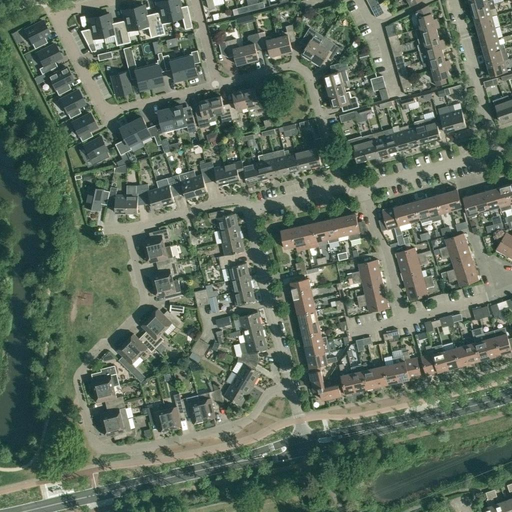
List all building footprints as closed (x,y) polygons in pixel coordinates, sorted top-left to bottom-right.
[(152,14),(157,36),(164,34),(162,24),(172,22),(167,0),(156,3),(158,12),(152,14)] [(167,0),(172,22),(173,22),(172,20),(182,17),(185,29),(192,28),(187,6),(180,7),(178,0),(167,0)] [(213,0),(206,0),(209,9),(215,7),(213,0)] [(469,0),(472,10),(494,4),(493,0),(489,0),(487,1),(487,0),(469,0)] [(495,8),(494,4),(472,10),(472,11),(470,12),(472,17),(474,17),(475,21),(492,16),(490,9),(495,8)] [(415,12),(420,28),(438,23),(437,18),(434,19),(432,13),(428,5),(415,12)] [(157,36),(152,14),(146,15),(144,6),(133,8),(138,30),(148,28),(150,38),(157,36)] [(138,30),(133,8),(121,11),(124,21),(118,22),(123,44),(130,42),(128,33),(138,30)] [(98,16),(103,38),(107,37),(107,38),(114,36),(114,40),(116,46),(123,44),(118,22),(112,23),(109,14),(98,16)] [(496,15),(492,16),(475,21),(478,32),(495,27),(499,26),(496,15)] [(98,16),(87,19),(89,29),(80,31),(91,52),(96,51),(93,39),(103,36),(103,38),(98,16)] [(25,30),(26,32),(29,38),(29,39),(32,44),(35,49),(47,43),(44,37),(50,35),(48,31),(45,26),(43,21),(25,30)] [(415,30),(418,40),(438,34),(436,28),(439,27),(438,23),(420,28),(415,30)] [(277,37),(281,54),(292,51),(289,38),(295,37),(292,25),(286,26),(287,31),(282,33),(283,36),(277,37)] [(498,39),(495,27),(478,32),(481,43),(498,39)] [(311,60),(320,45),(325,37),(320,34),(310,28),(304,39),(309,42),(302,54),(311,60)] [(264,31),(258,33),(261,45),(267,44),(271,57),(281,54),(277,37),(271,39),(271,35),(266,37),(264,31)] [(244,46),(248,62),(259,60),(255,47),(261,45),(258,33),(252,35),(248,35),(248,37),(249,41),(243,42),(244,46)] [(419,50),(444,44),(443,39),(440,40),(438,34),(418,40),(419,44),(418,45),(419,50)] [(237,65),(248,62),(244,46),(238,47),(236,39),(225,41),(228,54),(234,52),(237,65)] [(500,45),(498,39),(481,43),(484,54),(501,50),(501,49),(505,48),(503,44),(500,45)] [(320,45),(311,60),(320,66),(328,54),(333,57),(340,47),(334,43),(331,48),(327,45),(325,48),(320,45)] [(54,44),(37,53),(38,56),(38,55),(41,62),(44,67),(39,69),(42,74),(57,67),(54,61),(61,58),(60,54),(60,55),(57,49),(54,44)] [(419,50),(422,61),(444,55),(442,49),(445,48),(444,44),(419,50)] [(127,65),(135,64),(135,63),(131,47),(123,49),(127,65)] [(487,65),(504,61),(501,50),(484,54),(487,65)] [(192,54),(181,57),(186,78),(190,77),(198,75),(196,68),(195,64),(200,62),(197,51),(192,52),(192,54)] [(169,60),(168,55),(162,57),(163,59),(166,71),(171,69),(169,60)] [(432,70),(450,64),(449,60),(445,61),(444,55),(422,61),(424,66),(430,64),(432,70)] [(182,79),(186,78),(181,57),(169,60),(171,69),(172,69),(172,73),(174,81),(182,79)] [(324,76),(326,86),(346,81),(349,80),(346,70),(349,69),(346,61),(334,64),(336,72),(324,76)] [(507,72),(504,61),(487,65),(490,77),(507,72)] [(146,65),(151,87),(163,84),(160,72),(157,62),(146,65)] [(451,69),(450,64),(432,70),(435,80),(436,85),(447,83),(445,77),(450,76),(448,70),(451,69)] [(151,87),(146,65),(136,68),(134,68),(136,78),(139,90),(151,87)] [(48,76),(50,79),(53,85),(55,90),(56,90),(58,95),(71,89),(68,84),(73,81),(71,78),(69,72),(66,67),(48,76)] [(111,76),(116,96),(131,92),(126,73),(111,76)] [(383,75),(377,77),(371,79),(372,85),(385,81),(383,75)] [(346,81),(326,86),(329,94),(326,95),(327,98),(330,98),(346,93),(346,92),(344,87),(348,86),(346,81)] [(248,89),(244,90),(248,107),(248,110),(254,108),(254,109),(255,112),(257,113),(266,111),(263,99),(258,101),(254,88),(248,89)] [(389,98),(386,88),(379,90),(382,100),(389,98)] [(60,99),(61,102),(62,102),(65,108),(67,113),(70,118),(81,113),(78,108),(85,104),(83,101),(80,95),(78,90),(60,99)] [(248,107),(244,90),(233,93),(236,106),(230,107),(233,120),(239,118),(238,113),(243,112),(242,109),(248,107)] [(349,91),(346,92),(346,93),(330,98),(333,108),(345,104),(347,110),(359,107),(357,97),(355,96),(351,97),(349,91)] [(508,95),(503,97),(510,118),(511,117),(511,98),(509,100),(508,95)] [(221,96),(210,99),(214,116),(220,114),(221,117),(222,122),(227,121),(228,127),(235,125),(233,120),(230,107),(224,109),(221,96)] [(500,122),(510,118),(503,97),(499,98),(501,103),(494,105),(500,122)] [(217,124),(214,116),(210,99),(199,101),(203,114),(197,116),(200,128),(206,127),(217,124)] [(174,107),(170,108),(176,130),(187,127),(185,117),(184,113),(182,105),(174,107)] [(164,133),(176,130),(170,108),(167,109),(166,109),(159,111),(161,119),(162,123),(164,133)] [(461,109),(451,112),(456,129),(466,126),(461,109)] [(441,120),(439,121),(441,129),(443,128),(445,132),(456,129),(451,112),(440,115),(441,120)] [(72,122),(73,125),(76,131),(79,136),(82,142),(92,136),(90,131),(97,127),(95,124),(92,119),(90,113),(72,122)] [(135,121),(132,123),(141,140),(151,135),(148,128),(146,124),(142,117),(135,121)] [(435,117),(428,119),(424,120),(431,142),(441,139),(439,130),(441,129),(439,121),(436,121),(435,117)] [(431,142),(424,120),(414,123),(420,144),(431,142)] [(126,139),(121,142),(126,152),(132,149),(130,146),(141,140),(132,123),(128,125),(121,128),(124,135),(125,135),(126,139)] [(408,125),(404,127),(410,147),(420,144),(414,123),(413,123),(415,127),(409,129),(408,125)] [(399,128),(400,132),(394,133),(399,150),(410,147),(404,127),(399,128)] [(393,128),(382,131),(389,153),(399,150),(394,133),(393,128)] [(389,153),(382,131),(372,134),(378,156),(389,153)] [(365,142),(363,142),(368,159),(378,156),(372,134),(363,137),(365,142)] [(98,156),(100,161),(110,157),(107,151),(108,150),(107,147),(104,142),(101,137),(84,146),(85,148),(88,154),(91,159),(98,156)] [(355,157),(357,162),(368,159),(363,142),(365,142),(363,137),(345,142),(350,158),(355,157)] [(311,144),(312,148),(306,150),(311,167),(321,165),(319,154),(325,152),(321,138),(314,140),(311,144)] [(180,149),(178,143),(169,145),(166,139),(161,141),(162,144),(165,153),(180,149)] [(126,152),(121,142),(115,144),(121,155),(126,152)] [(279,175),(290,172),(284,151),(284,149),(273,152),(279,175)] [(288,150),(284,151),(290,172),(300,170),(296,152),(289,154),(288,150)] [(311,167),(306,150),(296,152),(300,170),(311,167)] [(273,152),(263,155),(269,178),(279,175),(273,152)] [(254,163),(258,180),(269,178),(263,155),(258,156),(260,161),(254,163)] [(242,161),(225,165),(229,182),(240,180),(239,175),(245,173),(242,161)] [(242,161),(245,173),(247,183),(258,180),(254,163),(243,165),(242,161)] [(206,163),(211,181),(217,180),(218,185),(229,182),(225,165),(214,168),(212,162),(206,163)] [(199,165),(202,174),(196,176),(194,170),(190,171),(197,195),(198,194),(199,197),(204,195),(203,193),(208,191),(205,183),(211,181),(206,163),(199,165)] [(190,171),(185,173),(173,176),(179,195),(184,193),(186,198),(197,195),(190,171)] [(173,196),(179,195),(173,176),(167,178),(167,177),(156,181),(159,188),(164,205),(175,201),(173,196)] [(159,188),(149,191),(148,184),(142,185),(145,204),(151,203),(153,208),(164,205),(159,188)] [(127,185),(127,195),(127,213),(138,213),(138,205),(145,204),(142,185),(138,185),(127,185)] [(510,204),(505,186),(495,189),(500,207),(501,212),(511,208),(511,207),(511,204),(510,204)] [(99,189),(92,188),(92,187),(89,187),(85,206),(90,208),(90,207),(96,209),(100,210),(101,204),(107,205),(110,191),(104,190),(99,189)] [(115,213),(127,213),(127,195),(116,195),(117,188),(111,187),(110,191),(107,205),(107,206),(115,208),(115,213)] [(446,192),(452,210),(462,207),(457,189),(446,192)] [(495,189),(485,192),(490,210),(500,207),(495,189)] [(446,192),(436,195),(441,213),(452,210),(446,192)] [(490,210),(485,192),(474,195),(479,213),(490,210)] [(441,213),(436,195),(425,198),(432,222),(442,219),(441,213)] [(463,198),(468,215),(479,213),(474,195),(463,198)] [(425,198),(415,201),(420,219),(422,225),(432,222),(425,198)] [(420,219),(415,201),(405,204),(410,222),(420,219)] [(405,204),(395,207),(400,225),(410,222),(405,204)] [(400,225),(395,207),(383,210),(388,229),(394,228),(397,236),(402,234),(399,225),(400,225)] [(217,218),(220,230),(238,226),(236,214),(236,213),(225,216),(224,210),(209,213),(210,219),(217,218)] [(365,224),(358,226),(356,214),(345,216),(349,234),(348,234),(350,241),(368,237),(365,224)] [(338,237),(348,234),(349,234),(345,216),(334,218),(338,237)] [(334,218),(324,221),(328,239),(329,244),(339,241),(338,237),(334,218)] [(317,241),(328,239),(324,221),(313,223),(317,241)] [(502,222),(494,224),(495,231),(504,229),(502,222)] [(313,223),(302,226),(308,249),(318,247),(317,241),(313,223)] [(488,233),(495,231),(494,224),(486,226),(488,233)] [(238,226),(220,230),(222,243),(241,239),(238,226)] [(302,226),(292,228),(296,246),(297,251),(308,249),(302,226)] [(143,240),(146,251),(165,247),(164,241),(170,239),(167,228),(153,232),(154,237),(143,240)] [(296,246),(292,228),(281,230),(285,248),(296,246)] [(198,244),(197,237),(195,230),(189,231),(190,238),(192,245),(198,244)] [(441,254),(468,245),(464,233),(445,239),(447,246),(439,248),(441,254)] [(507,256),(511,247),(511,236),(506,233),(496,250),(507,256)] [(225,255),(219,257),(220,263),(235,259),(234,253),(244,251),(244,250),(241,239),(222,243),(225,255)] [(471,257),(468,245),(441,254),(442,259),(450,256),(452,263),(471,257)] [(168,258),(165,247),(146,251),(149,263),(168,258)] [(396,253),(399,265),(426,257),(425,252),(417,254),(415,248),(396,253)] [(154,285),(174,281),(172,275),(178,273),(175,262),(177,262),(176,256),(170,257),(171,263),(161,266),(162,271),(151,274),(154,285)] [(399,265),(402,276),(421,271),(420,265),(428,263),(426,257),(399,265)] [(471,257),(452,263),(454,269),(446,271),(448,277),(475,268),(471,257)] [(231,280),(249,275),(247,264),(247,263),(237,265),(235,259),(220,263),(221,269),(228,267),(228,268),(231,280)] [(352,273),(353,278),(380,272),(377,260),(358,264),(360,271),(352,273)] [(479,280),(475,268),(448,277),(450,282),(458,279),(460,286),(479,280)] [(421,271),(402,276),(406,288),(433,280),(431,275),(423,277),(421,271)] [(383,284),(380,272),(353,278),(354,283),(362,282),(364,288),(383,284)] [(231,280),(233,292),(252,288),(249,275),(231,280)] [(293,293),(311,289),(309,278),(291,283),(293,293)] [(179,279),(174,281),(154,285),(155,287),(152,289),(153,294),(156,295),(157,297),(168,294),(169,300),(185,296),(184,290),(181,291),(179,279)] [(433,280),(406,288),(409,300),(428,295),(426,288),(434,286),(433,280)] [(385,295),(383,284),(364,288),(365,294),(357,296),(358,301),(385,295)] [(252,288),(233,292),(236,304),(236,305),(255,301),(252,288)] [(206,289),(200,290),(204,305),(210,303),(208,298),(206,289)] [(313,300),(311,289),(293,293),(295,304),(313,300)] [(194,292),(198,306),(204,305),(200,290),(194,292)] [(385,295),(358,301),(359,307),(367,305),(369,312),(388,307),(385,295)] [(295,304),(298,314),(316,310),(313,300),(295,304)] [(150,317),(164,331),(172,323),(176,327),(180,323),(170,312),(166,317),(158,309),(150,317)] [(298,314),(300,325),(318,321),(316,310),(298,314)] [(242,329),(261,324),(258,312),(239,317),(242,329)] [(233,325),(231,316),(217,319),(219,328),(233,325)] [(150,317),(149,317),(147,317),(142,321),(143,324),(142,325),(150,333),(145,338),(156,348),(164,340),(161,336),(160,335),(164,331),(150,317)] [(322,320),(318,321),(300,325),(303,336),(321,332),(319,325),(323,324),(322,320)] [(264,337),(261,324),(242,329),(244,336),(246,341),(264,337)] [(505,328),(494,331),(501,355),(507,353),(508,356),(511,355),(511,353),(511,350),(511,337),(508,339),(505,328)] [(494,356),(501,355),(494,331),(484,334),(491,361),(495,360),(494,356)] [(303,336),(305,346),(323,342),(322,336),(321,332),(303,336)] [(134,333),(125,342),(139,356),(148,348),(152,352),(156,348),(145,338),(142,341),(134,333)] [(474,336),(475,342),(480,360),(487,359),(488,362),(491,361),(484,334),(474,336)] [(240,343),(242,353),(241,358),(259,361),(257,352),(268,349),(268,348),(267,349),(264,337),(246,341),(240,343)] [(210,345),(199,338),(195,345),(206,351),(210,345)] [(139,356),(125,342),(124,343),(121,343),(118,346),(119,348),(117,350),(124,357),(120,360),(142,381),(146,377),(132,363),(139,356)] [(305,346),(307,357),(325,353),(323,342),(305,346)] [(474,362),(480,360),(475,342),(465,345),(471,367),(474,366),(474,362)] [(446,374),(450,373),(444,351),(442,344),(432,347),(438,372),(445,370),(446,374)] [(206,351),(195,345),(191,351),(202,357),(206,351)] [(426,375),(438,372),(432,347),(431,345),(425,346),(428,355),(421,356),(426,375)] [(467,368),(471,367),(465,345),(454,348),(459,366),(466,364),(467,368)] [(454,348),(444,351),(450,373),(454,372),(453,368),(459,366),(454,348)] [(403,355),(409,379),(421,377),(417,357),(410,359),(408,351),(402,352),(403,355)] [(328,363),(325,353),(307,357),(310,367),(320,365),(328,363)] [(409,379),(403,355),(393,357),(394,363),(399,385),(403,384),(402,381),(409,379)] [(259,361),(241,358),(239,357),(238,362),(244,363),(238,374),(254,383),(261,372),(255,369),(259,361)] [(394,363),(384,366),(388,384),(394,383),(395,386),(399,385),(394,363)] [(367,364),(361,365),(367,389),(373,387),(374,391),(378,390),(373,368),(368,369),(367,364)] [(320,365),(310,367),(311,372),(309,372),(314,391),(319,390),(325,387),(320,365)] [(367,389),(361,365),(351,367),(352,373),(357,395),(361,394),(360,390),(367,389)] [(92,380),(95,391),(114,386),(111,375),(117,374),(115,368),(115,366),(101,369),(102,371),(103,377),(92,380)] [(381,385),(388,384),(384,366),(373,368),(378,390),(382,389),(381,385)] [(357,395),(352,373),(341,375),(343,383),(345,393),(346,394),(352,392),(353,396),(357,395)] [(231,385),(248,394),(254,383),(238,374),(231,385)] [(343,383),(325,387),(319,390),(319,391),(321,391),(323,400),(341,396),(340,394),(345,393),(343,383)] [(241,406),(248,394),(231,385),(225,395),(224,396),(241,406)] [(114,386),(95,391),(98,403),(109,400),(110,405),(124,402),(123,396),(117,397),(114,386)] [(215,391),(218,405),(224,404),(220,389),(214,390),(215,391)] [(210,398),(199,401),(204,420),(215,417),(213,406),(218,405),(215,391),(209,392),(210,398)] [(179,415),(184,413),(181,399),(180,393),(174,395),(175,401),(170,402),(171,408),(165,409),(170,429),(173,428),(174,430),(179,428),(180,426),(182,426),(179,415)] [(181,399),(184,413),(190,412),(193,423),(204,420),(199,401),(198,395),(181,399)] [(100,413),(103,425),(128,419),(125,407),(124,402),(110,405),(111,411),(100,413)] [(159,431),(161,431),(163,433),(168,432),(169,429),(170,429),(165,409),(154,412),(153,406),(147,408),(149,413),(151,422),(156,420),(159,431)] [(106,436),(126,431),(127,431),(129,436),(136,435),(135,429),(131,430),(128,419),(103,425),(106,436)] [(509,511),(506,501),(495,504),(497,511),(509,511)]
